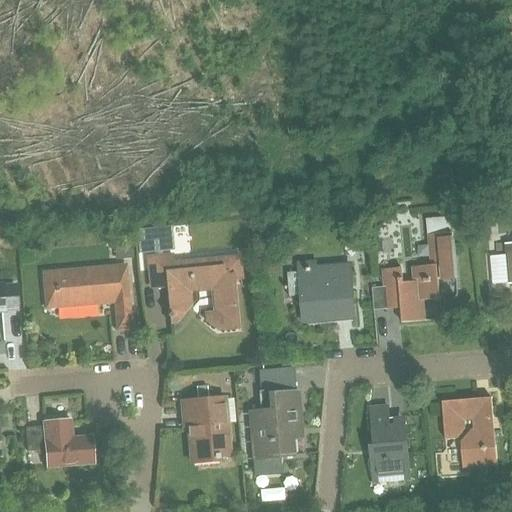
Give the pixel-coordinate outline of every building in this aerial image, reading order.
[(489,207),(473,208),(474,227),(490,226),(489,207)] [(431,218),(432,235),(434,266),(415,267),(416,282),(402,283),(401,268),(382,269),(385,310),(401,309),(402,323),(421,321),(420,301),(439,300),(438,280),(456,279),(453,233),(452,233),(451,217),(431,218)] [(171,226),(137,229),(139,254),(173,251),(171,226)] [(507,255),(490,256),(493,286),(511,284),(511,243),(506,244),(507,255)] [(164,272),(166,289),(169,325),(174,324),(192,304),(191,289),(214,287),(217,313),(204,314),(205,321),(216,332),(237,330),(232,281),(240,280),(238,257),(172,264),(172,256),(147,258),(148,270),(160,269),(164,272)] [(287,284),(285,284),(285,288),(288,287),(289,298),(301,296),(303,322),(325,320),(325,319),(354,318),(350,265),(316,268),(315,264),(317,264),(316,263),(298,264),(299,272),(287,273),(287,284)] [(52,272),(41,273),(44,309),(55,309),(115,304),(117,331),(132,330),(126,266),(52,272)] [(259,411),(248,412),(254,475),(279,473),(278,457),(293,455),(292,440),(302,439),(299,409),(298,391),(295,392),(272,394),(270,370),(259,370),(261,395),(258,395),(259,411)] [(180,402),(181,417),(187,416),(190,458),(211,456),(211,458),(232,457),(227,398),(208,400),(207,385),(196,386),(197,401),(180,402)] [(441,402),(444,440),(456,439),(462,432),(460,418),(475,416),(476,435),(465,436),(460,443),(462,470),(497,466),(491,397),(441,402)] [(372,486),(410,482),(405,426),(390,427),(388,407),(370,408),(374,455),(369,455),(372,486)] [(44,451),(46,468),(94,465),(91,437),(71,439),(70,420),(42,422),(42,427),(23,429),(25,453),(44,451)]
